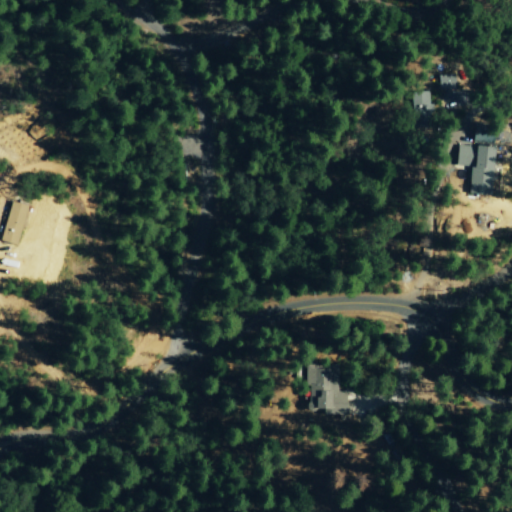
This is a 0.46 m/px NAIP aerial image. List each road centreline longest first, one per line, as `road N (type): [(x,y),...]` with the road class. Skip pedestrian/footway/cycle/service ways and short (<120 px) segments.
road 1 (tertiary): [(0,444),(87,437),(131,424),(168,362),(271,310),(362,301),(414,308),(432,320),(441,373),(460,391),(511,407)]
road 2 (residential): [(168,362),(211,209),(196,128),(134,0)]
road 3 (residential): [(456,511),(407,426),(414,308)]
